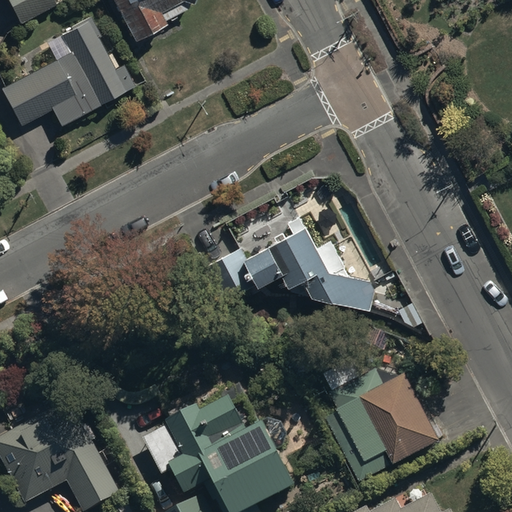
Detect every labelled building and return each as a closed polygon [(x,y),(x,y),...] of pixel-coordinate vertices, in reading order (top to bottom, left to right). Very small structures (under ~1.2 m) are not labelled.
[(9,0),(19,18),(55,0),(9,0)] [(113,0),(131,33),(189,5),(190,0),(113,0)] [(439,0),(395,0),(410,31),(446,13),(439,0)] [(54,55),(0,84),(0,87),(18,122),(51,105),(59,120),(132,81),(121,60),(113,64),(87,16),(45,38),(54,55)] [(304,226),(242,256),(239,250),(216,262),(234,295),(280,270),(288,285),(367,310),(373,293),(371,284),(345,275),(329,243),(316,250),(304,226)] [(325,416),(358,478),(438,436),(403,370),(384,380),(375,364),(326,390),(337,410),(325,416)] [(143,434),(161,470),(171,464),(184,489),(206,477),(223,511),(263,511),(256,498),(291,480),(243,385),(201,406),(198,401),(163,418),(165,423),(143,434)] [(0,451),(25,499),(67,477),(83,508),(117,490),(70,398),(0,433),(0,451)] [(210,511),(200,490),(157,511),(210,511)] [(453,511),(450,506),(441,510),(431,491),(401,507),(394,494),(369,508),(366,501),(346,511),(453,511)]
